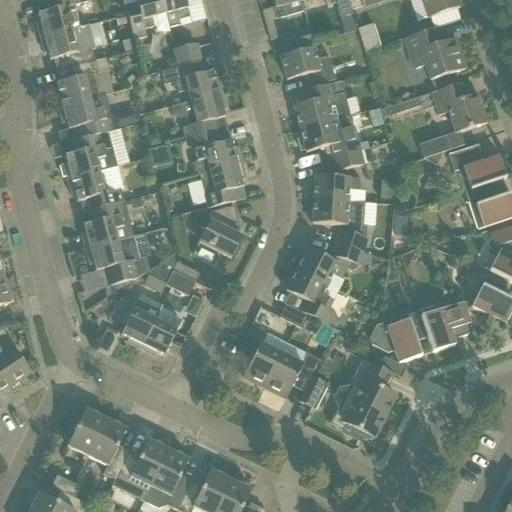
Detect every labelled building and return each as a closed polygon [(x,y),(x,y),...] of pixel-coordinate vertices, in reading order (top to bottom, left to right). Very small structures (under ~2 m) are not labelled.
[(39,24),(35,25),(39,40),(70,32),(70,31),(67,21),(77,18),(74,7),(89,4),(88,0),(51,0),(44,2),(47,13),(36,16),(39,24)] [(129,28),(133,43),(146,39),(143,31),(154,29),(156,33),(163,35),(168,33),(167,30),(158,0),(133,0),(135,6),(124,9),(129,28)] [(158,0),(167,30),(179,27),(178,22),(189,20),(183,0),(158,0)] [(265,0),(266,1),(270,0),(271,0),(274,9),(272,10),(275,22),(286,19),(283,8),(300,3),(299,0),(265,0)] [(345,0),(334,0),(339,20),(351,17),(350,13),(345,0)] [(345,0),(350,13),(387,0),(345,0)] [(416,0),(420,0),(428,20),(440,16),(459,10),(455,0),(408,0),(409,2),(416,0)] [(124,13),(114,16),(117,27),(127,24),(124,13)] [(362,53),(377,50),(372,26),(357,29),(362,53)] [(60,60),(63,71),(93,63),(90,51),(93,50),(87,27),(70,31),(70,32),(39,40),(43,56),(47,55),(49,63),(60,60)] [(425,68),(430,83),(445,78),(464,72),(454,41),(443,45),(438,30),(404,41),(414,71),(425,68)] [(280,40),(283,52),(303,47),(312,44),(308,32),(299,35),(280,40)] [(130,41),(121,43),(124,55),(133,52),(130,41)] [(175,62),(177,70),(194,66),(200,64),(196,46),(176,51),(172,53),(175,62)] [(305,78),(308,90),(327,85),(334,82),(328,59),(316,62),(313,50),(299,55),(279,60),(286,83),(305,78)] [(170,63),(167,67),(169,72),(177,70),(175,62),(170,63)] [(53,94),(57,110),(105,97),(104,96),(107,96),(101,74),(96,76),(93,63),(63,71),(66,83),(55,86),(57,93),(53,94)] [(189,103),(190,104),(221,96),(217,80),(214,81),(212,74),(197,77),(194,66),(177,70),(169,72),(160,74),(163,87),(175,83),(178,94),(186,91),(189,103)] [(349,118),(343,95),(336,97),(333,85),(321,89),(301,94),(301,95),(309,93),(312,104),(292,109),(299,132),(332,123),(348,119),(348,118),(349,118)] [(429,96),(379,112),(382,120),(420,107),(432,103),(434,108),(437,118),(448,115),(455,136),(467,132),(486,126),(476,96),(465,100),(460,86),(441,92),(429,96)] [(189,103),(180,106),(184,120),(187,128),(184,128),(188,141),(188,142),(216,134),(213,123),(224,120),(222,112),(225,112),(221,96),(190,104),(189,103)] [(77,130),(80,141),(107,134),(107,135),(114,133),(105,97),(57,110),(62,126),(65,125),(67,132),(77,130)] [(135,111),(113,117),(116,130),(139,124),(135,111)] [(324,150),(327,162),(360,153),(354,129),(351,130),(348,119),(332,123),(299,132),(301,141),(297,142),(300,153),(304,152),(305,155),(324,150)] [(62,167),(59,168),(62,179),(65,178),(66,182),(117,169),(111,145),(110,146),(107,135),(107,134),(80,141),(72,143),(75,155),(64,158),(66,166),(62,166),(62,167)] [(146,137),(149,149),(161,146),(157,134),(146,137)] [(198,175),(198,176),(240,165),(235,150),(232,151),(230,143),(219,146),(216,134),(188,142),(191,154),(193,153),(196,164),(194,164),(192,167),(194,174),(198,175)] [(423,161),(442,154),(444,154),(439,140),(418,147),(423,161)] [(457,173),(464,194),(490,185),(490,186),(505,181),(497,159),(482,164),(477,148),(458,154),(447,157),(453,174),(457,173)] [(331,161),(335,175),(364,167),(360,153),(327,162),(331,161)] [(423,161),(436,168),(442,154),(423,161)] [(198,176),(206,211),(215,209),(234,204),(231,192),(242,190),(240,182),(244,181),(240,165),(198,176)] [(85,202),(88,213),(123,204),(120,191),(122,190),(117,169),(66,182),(70,198),(74,197),(76,204),(85,202)] [(314,178),(313,202),(348,204),(349,192),(358,193),(359,181),(334,179),(314,178)] [(464,194),(476,232),(498,225),(511,220),(511,202),(510,196),(495,201),(490,186),(490,185),(464,194)] [(140,200),(131,202),(132,206),(133,211),(142,208),(140,200)] [(361,255),(366,240),(364,240),(366,228),(361,228),(363,205),(348,204),(313,202),(311,226),(342,228),(342,232),(339,232),(335,247),(361,255)] [(84,235),(80,236),(84,252),(132,239),(124,208),(123,204),(88,213),(91,225),(82,228),(84,235)] [(204,232),(192,256),(196,258),(214,267),(219,256),(230,261),(241,240),(230,234),(236,222),(233,209),(206,215),(208,224),(204,232)] [(394,237),(405,238),(407,219),(395,217),(394,237)] [(508,284),(511,286),(511,229),(501,233),(489,237),(490,241),(487,246),(489,251),(486,256),(490,258),(495,261),(489,273),(488,273),(508,283),(508,284)] [(132,239),(84,252),(89,268),(92,267),(94,274),(103,272),(108,288),(100,290),(101,291),(127,284),(127,283),(137,280),(142,277),(144,276),(148,273),(144,260),(138,261),(132,239)] [(306,251),(295,272),(326,288),(331,277),(341,282),(346,271),(350,273),(353,271),(356,267),(357,267),(366,269),(370,258),(361,255),(335,247),(331,258),(332,259),(330,263),(324,260),(306,251)] [(415,252),(399,258),(405,274),(410,263),(415,252)] [(148,273),(144,276),(165,286),(172,273),(175,266),(173,257),(148,273)] [(175,266),(172,273),(194,285),(194,284),(199,276),(176,264),(175,266)] [(477,295),(470,309),(486,317),(504,326),(511,311),(511,303),(501,298),(508,284),(508,283),(488,273),(489,273),(484,270),(473,293),(477,295)] [(295,272),(285,294),(303,303),(298,314),(307,318),(326,328),(333,331),(339,321),(332,317),(332,316),(325,313),(330,303),(321,298),(326,288),(295,272)] [(164,288),(187,299),(194,285),(172,273),(165,286),(164,288)] [(0,307),(10,305),(3,281),(0,282),(0,307)] [(183,314),(194,320),(203,303),(191,297),(183,314)] [(129,320),(120,338),(127,341),(125,345),(140,352),(161,308),(143,299),(140,305),(137,303),(129,320)] [(426,340),(431,355),(454,348),(449,332),(465,327),(459,308),(458,308),(449,303),(419,313),(420,318),(420,319),(427,340),(426,340)] [(278,320),(300,331),(307,318),(298,314),(285,307),(278,320)] [(156,356),(163,359),(180,325),(169,319),(171,315),(161,310),(162,308),(161,308),(140,352),(155,359),(156,356)] [(393,353),(398,366),(420,359),(415,344),(426,340),(427,340),(420,319),(420,318),(419,313),(399,320),(400,325),(386,330),(385,325),(375,328),(369,340),(371,347),(387,355),(393,353)] [(242,380),(263,391),(280,357),(259,346),(262,340),(247,333),(239,350),(254,357),(242,380)] [(0,357),(0,374),(9,388),(29,375),(12,349),(0,357)] [(263,391),(285,402),(295,382),(306,388),(311,379),(319,363),(306,356),(301,367),(280,357),(263,391)] [(352,404),(384,420),(395,398),(384,393),(392,377),(361,361),(348,388),(338,390),(335,395),(352,404)] [(0,394),(9,388),(0,374),(0,394)] [(298,404),(311,410),(320,393),(323,385),(311,379),(306,388),(307,388),(298,404)] [(345,427),(373,441),(384,420),(352,404),(335,395),(333,400),(337,409),(329,426),(342,432),(345,427)] [(66,449),(87,459),(105,422),(97,419),(97,415),(93,413),(90,415),(84,412),(66,449)] [(102,477),(114,483),(126,458),(115,453),(125,432),(119,429),(119,426),(115,424),(111,425),(105,422),(87,459),(106,468),(102,477)] [(111,489),(142,504),(167,453),(161,450),(160,446),(156,444),(153,446),(147,443),(137,464),(126,458),(114,483),(111,489)] [(165,508),(174,511),(176,511),(188,489),(177,484),(188,463),(182,460),(181,456),(177,454),(174,456),(167,453),(142,504),(158,511),(165,508)] [(191,511),(192,510),(195,511),(215,511),(230,483),(222,480),(222,476),(218,474),(215,476),(209,473),(199,494),(188,489),(176,511),(191,511)] [(58,493),(74,501),(80,490),(74,487),(56,478),(50,489),(58,493)] [(240,511),(250,493),(244,490),(244,486),(240,484),(236,486),(230,483),(215,511),(240,511)] [(74,501),(64,496),(58,506),(38,496),(35,501),(31,502),(29,506),(31,509),(29,511),(85,511),(88,507),(74,501)]
